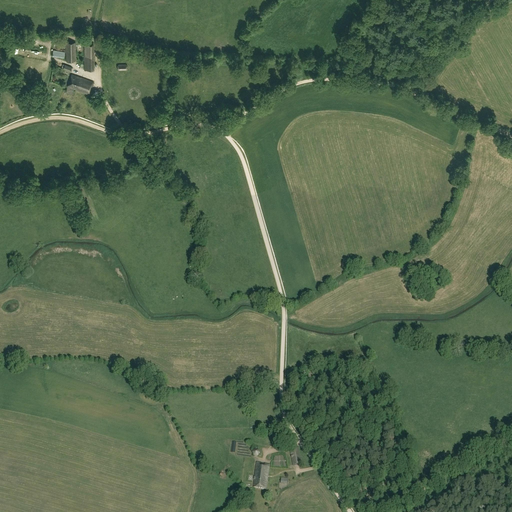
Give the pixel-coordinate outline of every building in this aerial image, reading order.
[(66,61),(75,61),(75,43),(66,43),(66,61)] [(84,70),(94,70),(94,45),(83,45),(84,70)] [(64,59),(65,52),(53,50),(52,57),(64,59)] [(89,95),(93,83),(72,75),(68,87),(89,95)] [(293,466),(301,464),(298,447),(289,449),(293,466)] [(266,489),(269,464),(264,464),(264,467),(261,467),(261,463),(257,463),(253,488),(266,489)]
